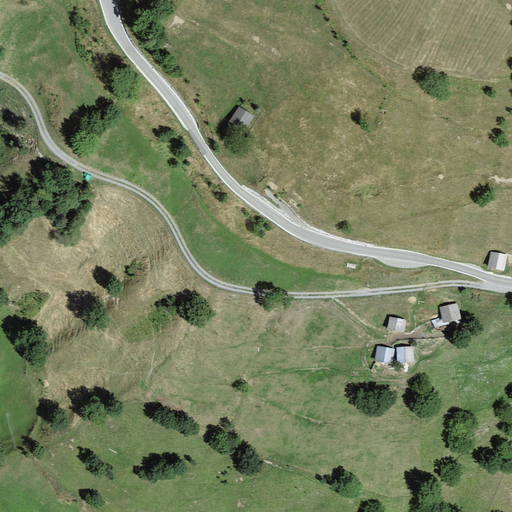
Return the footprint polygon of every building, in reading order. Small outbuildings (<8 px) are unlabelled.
[(253,119),(239,111),(231,125),(244,133),(253,119)] [(507,258),(492,256),(490,271),(506,273),(507,258)] [(462,321),(458,307),(444,312),(449,325),(462,321)] [(406,322),(391,320),(389,332),(405,334),(406,322)] [(395,351),(379,348),(377,364),(393,366),(395,351)] [(415,349),(399,351),(401,365),(416,364),(415,349)]
